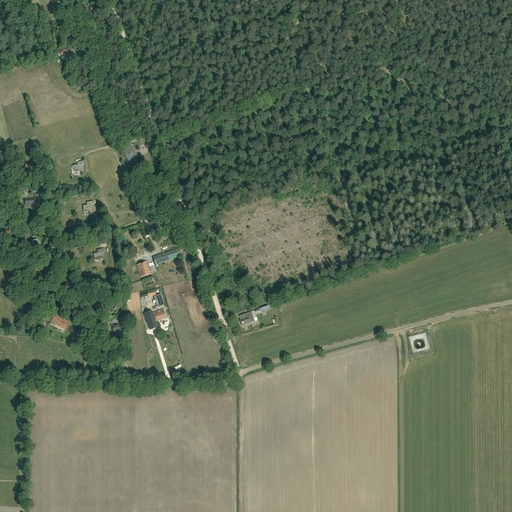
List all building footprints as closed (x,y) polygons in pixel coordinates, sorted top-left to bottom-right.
[(59,53),(62,56),(64,53),(66,55),(71,59),(69,60),(72,62),(75,59),(75,58),(78,55),(69,47),(65,52),(63,49),(59,53)] [(123,151),(128,161),(127,162),(129,167),(130,167),(131,170),(136,168),(135,165),(138,163),(135,157),(137,156),(134,151),(132,147),(128,149),(123,151)] [(78,165),(74,166),(72,166),(72,169),(74,168),(75,172),(83,171),(82,165),(85,164),(84,161),(77,162),(78,165)] [(25,199),(25,205),(38,204),(37,199),(38,199),(38,195),(35,196),(35,199),(25,199)] [(86,202),(87,205),(83,206),(84,212),(92,211),(91,205),(94,205),(94,201),(86,202)] [(33,236),(30,236),(30,240),(27,243),(29,249),(35,248),(36,242),(33,240),(33,236)] [(178,248),(153,257),(155,265),(181,257),(178,248)] [(97,250),(97,253),(94,254),(95,260),(103,259),(102,253),(105,252),(104,249),(97,250)] [(146,262),(137,265),(141,278),(151,274),(146,262)] [(23,269),(13,270),(13,272),(15,272),(16,277),(21,276),(20,271),(23,271),(23,269)] [(45,280),(46,280),(47,279),(47,277),(51,277),(51,273),(51,272),(51,271),(43,271),(43,273),(43,274),(44,274),(44,277),(43,278),(43,279),(45,280)] [(161,298),(160,295),(154,297),(155,300),(157,299),(159,307),(164,306),(163,302),(162,298),(161,298)] [(32,310),(26,305),(23,308),(24,309),(21,313),(26,317),(29,313),(30,315),(32,313),(31,312),(31,311),(32,310)] [(163,309),(153,313),(156,321),(166,318),(163,309)] [(240,320),(242,326),(255,321),(252,312),(239,316),(241,319),(240,320)] [(65,330),(69,323),(55,315),(51,323),(54,325),(55,324),(65,330)] [(112,325),(113,333),(115,332),(115,335),(117,335),(117,332),(121,332),(119,324),(112,325)] [(81,342),(86,334),(79,330),(74,339),(81,342)]
